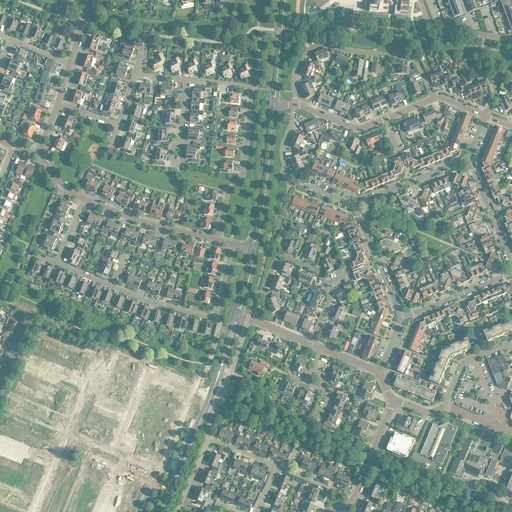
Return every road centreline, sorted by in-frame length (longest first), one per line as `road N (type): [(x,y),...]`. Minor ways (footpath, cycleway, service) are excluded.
road 1 (residential): [(184,80),(252,88),(242,169),(228,187),(218,240)]
road 2 (residential): [(293,104),(301,56),(326,42),(414,59),(432,98)]
road 3 (residential): [(113,286),(215,316),(232,244)]
road 4 (tertiary): [(162,511),(219,372)]
road 5 (residential): [(273,465),(208,440),(177,511)]
road 6 (tertiary): [(258,249),(276,103)]
road 7 (tertiary): [(268,102),(250,248)]
road 8 (unknown): [(0,279),(124,327),(127,336)]
road 9 (residential): [(218,240),(83,198)]
road 10 (residential): [(83,198),(57,264),(113,286)]
road 11 (residential): [(401,318),(355,203)]
road 12 (residential): [(466,159),(511,270)]
